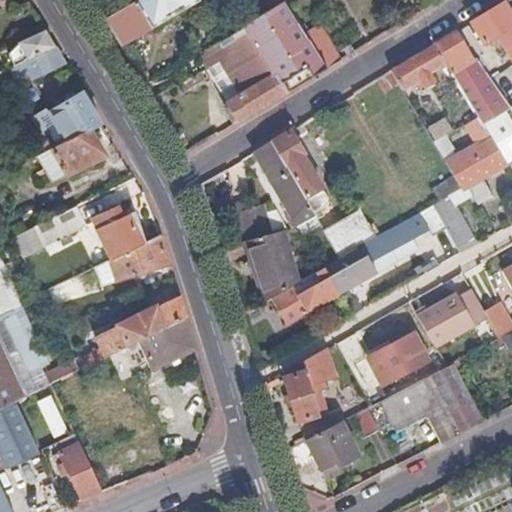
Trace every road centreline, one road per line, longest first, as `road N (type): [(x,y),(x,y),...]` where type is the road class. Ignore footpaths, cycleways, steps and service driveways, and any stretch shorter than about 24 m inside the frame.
road 1 (residential): [(473,0),(166,187)]
road 2 (residential): [(511,232),(233,394)]
road 3 (residential): [(166,187),(53,0)]
road 4 (residential): [(233,394),(166,187)]
road 5 (residential): [(356,511),(511,431)]
road 6 (residential): [(122,511),(252,458)]
